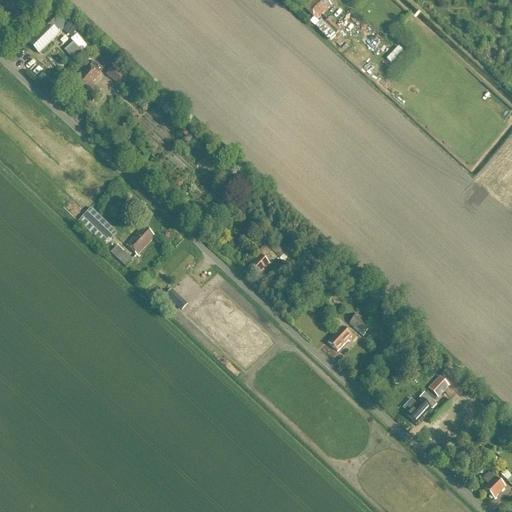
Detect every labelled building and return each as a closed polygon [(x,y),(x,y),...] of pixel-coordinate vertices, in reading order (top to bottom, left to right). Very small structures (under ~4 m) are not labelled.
[(316,23),(331,8),(328,5),(330,3),(327,0),(311,0),(312,0),(313,1),(304,11),(316,23)] [(66,26),(58,18),(46,29),(55,38),(66,26)] [(340,33),(328,22),(323,26),(335,37),(335,38),(340,33)] [(323,26),(320,23),(314,29),(329,43),(335,37),(323,26)] [(55,38),(46,29),(45,28),(28,45),(39,56),(56,39),(55,38)] [(78,44),(66,48),(70,61),(82,57),(78,44)] [(386,60),(391,65),(404,52),(399,47),(386,60)] [(115,66),(106,76),(117,86),(126,76),(115,66)] [(100,75),(89,67),(68,92),(89,109),(101,94),(91,86),(100,75)] [(116,236),(90,211),(86,215),(112,240),(116,236)] [(107,243),(82,219),(78,223),(103,247),(107,243)] [(128,250),(136,258),(137,258),(155,239),(146,231),(143,233),(141,231),(126,248),(128,250)] [(280,261),(289,251),(279,241),(270,252),(265,247),(257,257),(259,259),(269,268),(277,259),(280,261)] [(117,248),(110,255),(126,270),(133,263),(117,248)] [(258,280),(269,268),(259,259),(248,271),(258,280)] [(176,299),(170,294),(166,298),(172,304),(176,299)] [(392,314),(382,305),(374,313),(384,322),(392,314)] [(362,338),(370,330),(356,317),(349,326),(362,338)] [(338,355),(352,340),(342,331),(328,345),(338,355)] [(448,384),(456,376),(449,369),(441,377),(448,384)] [(436,399),(447,387),(439,379),(428,391),(436,399)] [(419,401),(421,402),(405,419),(415,428),(431,412),(432,413),(437,408),(424,396),(419,401)] [(511,477),(511,479),(506,474),(502,478),(509,486),(511,488),(511,477)] [(489,475),(483,482),(488,487),(484,492),(493,501),(505,489),(495,480),(489,475)]
